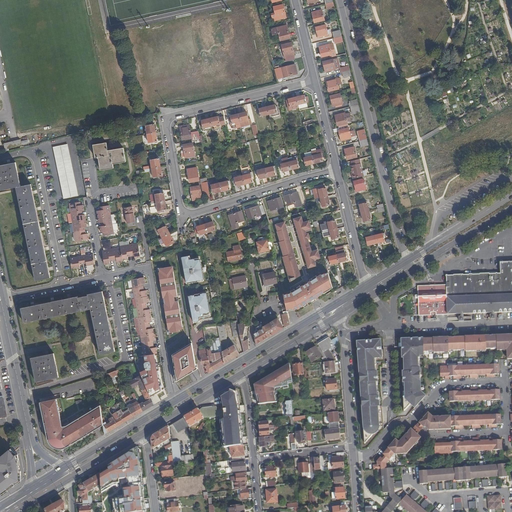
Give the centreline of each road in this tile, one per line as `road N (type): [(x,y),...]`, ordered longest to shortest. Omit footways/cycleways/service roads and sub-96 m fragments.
road 1 (residential): [(337,169),(190,214),(181,210),(166,124),(172,116),(314,81)]
road 2 (residential): [(338,0),(404,261)]
road 3 (primary): [(347,296),(172,402)]
road 4 (residential): [(20,395),(122,363),(108,276)]
road 5 (residential): [(108,276),(149,271),(172,402)]
road 6 (residential): [(0,158),(23,153),(40,168),(61,286)]
road 7 (residential): [(505,382),(507,432),(428,435),(410,421)]
road 8 (primary): [(172,402),(58,470)]
road 9 (primary): [(511,194),(404,261)]
road 10 (residential): [(388,322),(511,322)]
road 11 (primary): [(408,272),(511,210)]
